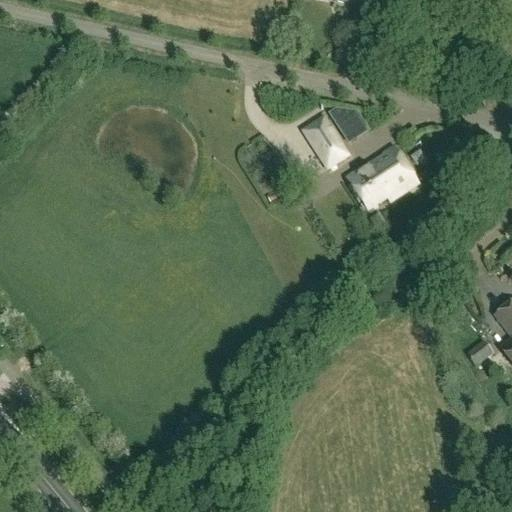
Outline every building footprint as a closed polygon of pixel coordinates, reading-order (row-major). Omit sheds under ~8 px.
[(484,40),(484,27),(450,26),(450,38),(484,40)] [(327,171),(347,159),(324,121),(304,134),(327,171)] [(417,186),(394,152),(384,158),(385,159),(370,168),(369,168),(348,181),(368,213),(389,200),(391,203),(417,186)] [(337,305),(328,313),(338,324),(359,303),(349,293),(337,305)] [(511,307),(497,320),(511,339),(511,338),(511,344),(502,352),(511,364),(511,307)] [(476,369),(493,356),(484,345),(467,358),(476,369)] [(487,511),(507,511),(511,510),(511,499),(503,480),(478,492),(487,511)]
